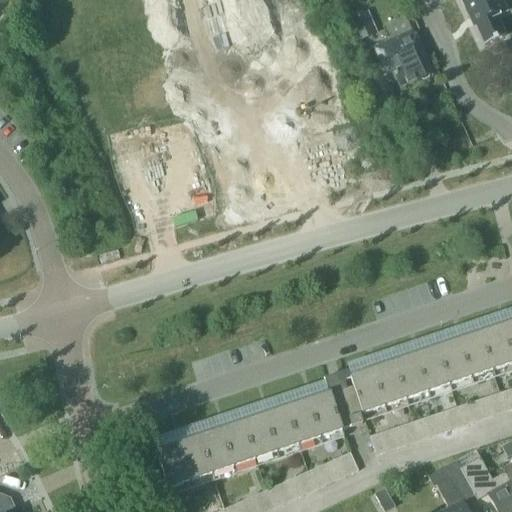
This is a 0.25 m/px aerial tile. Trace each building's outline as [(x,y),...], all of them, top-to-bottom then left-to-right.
[(460,0),(474,27),(475,27),(484,46),(505,36),(496,17),(506,12),(500,0),(460,0)] [(348,19),(358,42),(377,33),(367,10),(348,19)] [(3,16),(0,21),(0,34),(5,38),(15,24),(3,16)] [(380,69),(389,65),(400,88),(416,81),(416,82),(432,75),(412,31),(371,50),(380,69)] [(362,417),(511,366),(511,324),(350,378),(348,371),(323,380),(328,395),(155,453),(168,491),(342,433),(342,432),(362,425),(359,416),(362,415),(362,417)] [(511,400),(511,398),(509,391),(499,394),(502,404),(511,400)] [(477,402),(484,421),(493,418),(486,399),(477,402)] [(511,400),(502,404),(505,413),(511,411),(511,400)] [(469,415),(466,405),(455,409),(459,419),(469,415)] [(434,416),(441,435),(450,432),(443,413),(434,416)] [(459,419),(462,428),(473,424),(469,415),(459,419)] [(412,423),(416,433),(426,429),(423,420),(412,423)] [(391,431),(397,450),(406,447),(400,428),(391,431)] [(416,433),(419,443),(430,439),(426,429),(416,433)] [(383,444),(380,434),(370,438),(369,438),(372,448),(383,444)] [(383,444),(372,448),(376,457),(387,454),(383,444)] [(476,451),(456,462),(460,469),(480,459),(476,451)] [(480,459),(460,469),(474,496),(485,490),(496,511),(511,511),(511,464),(503,470),(505,473),(492,481),(480,459)] [(327,464),(335,483),(344,479),(335,460),(327,464)] [(449,510),(443,511),(467,511),(462,502),(474,496),(460,469),(456,462),(443,469),(448,480),(436,486),(442,497),(449,510)] [(316,469),(306,473),(310,483),(321,478),(316,469)] [(321,478),(310,483),(315,492),(325,487),(321,478)] [(302,497),(294,479),(285,483),(294,501),(302,497)] [(275,487),(264,492),(269,502),(279,497),(275,487)] [(373,494),(382,511),(388,511),(395,508),(384,489),(373,494)] [(269,502),(273,511),(283,506),(279,497),(269,502)] [(258,511),(252,498),(243,502),(248,511),(258,511)]
